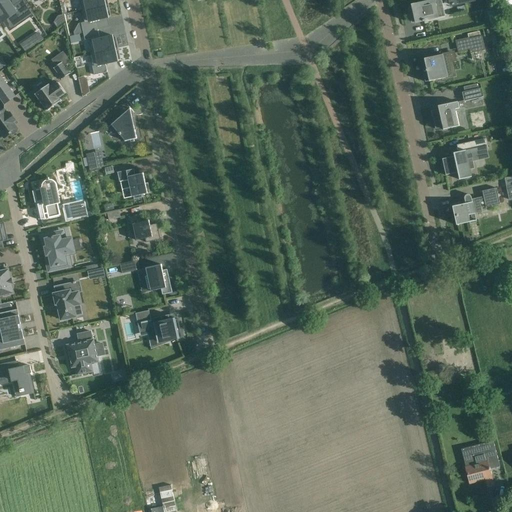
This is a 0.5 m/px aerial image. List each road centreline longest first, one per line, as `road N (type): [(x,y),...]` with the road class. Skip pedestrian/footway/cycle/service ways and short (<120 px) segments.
road 1 (track): [(0,437),(395,278)]
road 2 (residential): [(145,64),(210,346)]
road 3 (residential): [(436,248),(381,0)]
road 4 (residential): [(9,182),(51,372),(67,404)]
road 5 (residential): [(9,182),(119,84)]
road 6 (residential): [(119,84),(4,160)]
